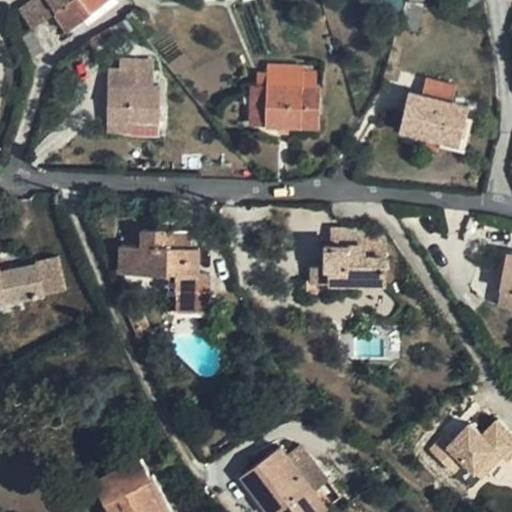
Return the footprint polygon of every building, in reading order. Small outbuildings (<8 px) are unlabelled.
[(73,0),(48,0),(57,12),(73,0)] [(73,0),(57,12),(55,14),(68,30),(71,28),(75,33),(84,27),(80,21),(92,12),(82,0),(73,0)] [(82,0),(92,12),(108,0),(82,0)] [(405,0),(398,25),(419,31),(425,6),(405,0)] [(135,8),(126,15),(137,27),(145,20),(135,8)] [(145,20),(137,27),(147,40),(159,30),(149,18),(145,20)] [(44,50),(31,29),(18,36),(31,57),(44,50)] [(110,69),(108,122),(133,122),(159,122),(161,87),(152,87),(152,70),(155,70),(155,59),(121,58),(121,70),(110,69)] [(268,84),(267,124),(267,126),(320,127),(321,85),(317,86),(317,70),(303,70),(303,65),(269,64),(268,71),(268,84)] [(257,71),(257,84),(268,84),(268,71),(257,71)] [(402,129),(443,139),(444,133),(460,137),(466,116),(460,114),(463,103),(452,101),(456,84),(427,77),(423,94),(410,91),(402,129)] [(268,84),(257,84),(252,84),(251,124),(267,124),(268,84)] [(133,122),(108,122),(108,132),(133,133),(133,122)] [(133,122),(133,133),(159,134),(159,122),(133,122)] [(459,143),(460,137),(444,133),(443,139),(459,143)] [(210,292),(211,279),(211,273),(199,273),(200,248),(192,247),(193,230),(144,228),(143,245),(122,244),(121,272),(168,274),(177,274),(177,291),(177,311),(209,312),(210,292)] [(371,234),(371,229),(337,228),(337,244),(331,244),(331,261),(320,261),(320,281),(335,282),(391,282),(392,256),(392,239),(386,234),(371,234)] [(511,251),(505,290),(502,305),(511,306),(511,251)] [(0,295),(1,295),(3,302),(45,294),(67,289),(61,255),(38,260),(39,264),(2,272),(0,272),(0,295)] [(177,274),(168,274),(168,291),(177,291),(177,274)] [(211,279),(210,292),(213,300),(232,293),(225,274),(211,279)] [(468,422),(443,449),(481,484),(511,451),(511,432),(496,418),(482,434),(468,422)] [(275,511),(281,508),(284,511),(320,511),(327,507),(281,445),(242,475),(269,511),(275,511)] [(108,505),(111,511),(174,511),(155,474),(151,476),(141,455),(95,478),(108,505)] [(361,511),(359,509),(353,501),(345,511),(361,511)]
